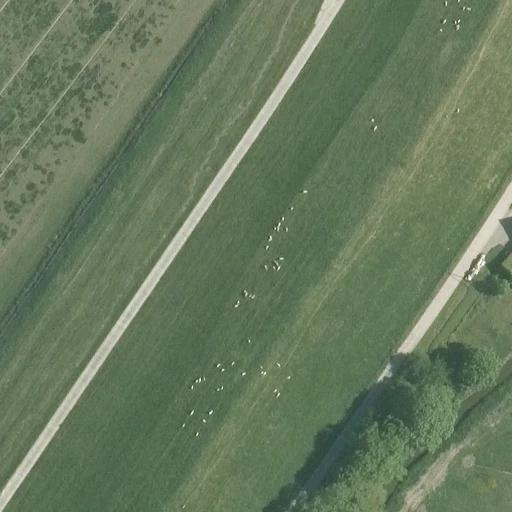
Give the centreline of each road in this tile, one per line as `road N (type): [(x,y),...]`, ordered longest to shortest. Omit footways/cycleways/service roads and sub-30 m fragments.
road 1 (track): [(0,502),(340,0)]
road 2 (residential): [(290,511),(511,184)]
